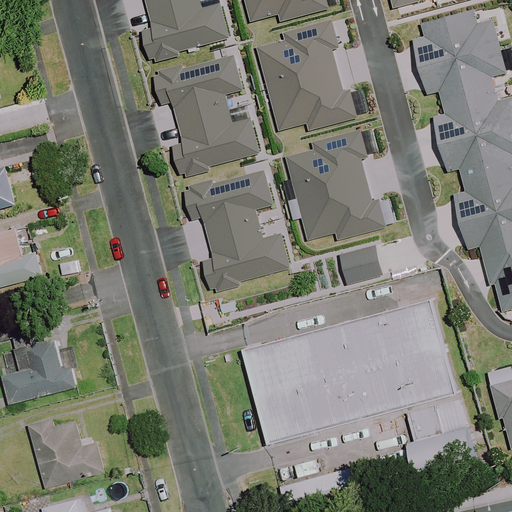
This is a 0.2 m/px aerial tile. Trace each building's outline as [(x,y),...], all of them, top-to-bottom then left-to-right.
[(176,0),(142,0),(228,313),(260,304),(190,47),(176,0)] [(481,21),(478,7),(426,20),(429,34),(418,37),(433,93),(442,90),(447,111),(438,114),(453,170),(464,167),(470,189),(458,192),(472,247),(487,243),(505,312),(511,310),(511,96),(501,99),(495,74),(510,70),(496,17),(481,21)] [(322,135),(309,78),(281,85),(293,141),(322,135)] [(344,164),(338,140),(260,159),(295,301),(321,295),(324,307),(358,298),(355,286),(368,283),(358,244),(356,245),(337,166),(344,164)] [(0,170),(0,210),(18,207),(8,168),(0,170)] [(0,264),(25,258),(18,229),(0,233),(0,264)] [(436,297),(249,343),(272,436),(459,390),(436,297)] [(76,366),(62,369),(52,327),(15,335),(23,371),(5,375),(12,406),(38,400),(81,390),(76,366)] [(511,377),(499,381),(511,430),(511,377)] [(462,396),(410,409),(417,438),(469,425),(462,396)] [(48,491),(95,479),(110,475),(101,439),(86,442),(80,416),(32,428),(48,491)] [(478,460),(469,425),(411,440),(420,474),(478,460)] [(100,511),(87,511),(85,499),(46,509),(46,511),(113,511),(113,509),(100,511)]
